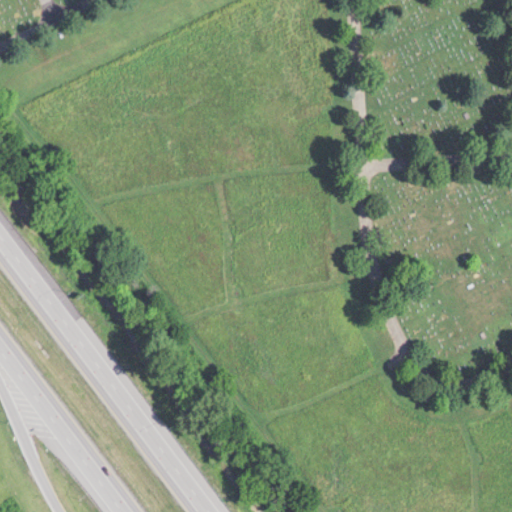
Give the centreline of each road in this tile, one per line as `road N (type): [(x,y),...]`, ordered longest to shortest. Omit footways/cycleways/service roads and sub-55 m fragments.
road 1 (motorway): [(221,511),(0,221)]
road 2 (motorway): [(0,338),(129,511)]
road 3 (motorway): [(0,381),(61,511)]
